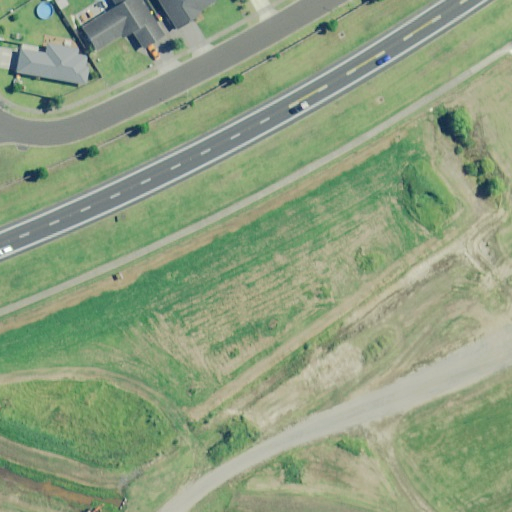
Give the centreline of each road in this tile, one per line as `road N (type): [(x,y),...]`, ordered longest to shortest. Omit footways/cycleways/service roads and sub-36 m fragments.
road 1 (primary): [(459,0),(238,131),(0,242)]
road 2 (residential): [(0,126),(31,129),(104,115),(319,0)]
